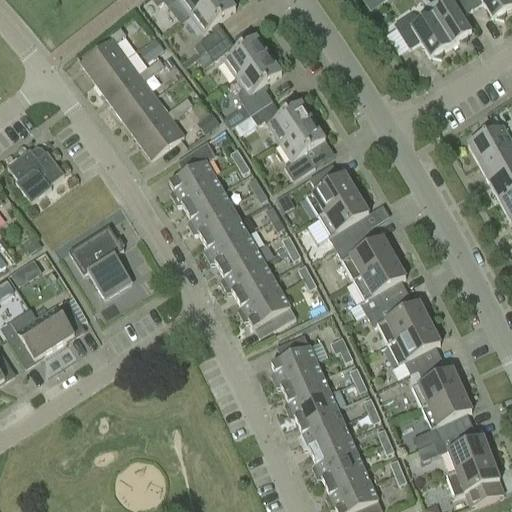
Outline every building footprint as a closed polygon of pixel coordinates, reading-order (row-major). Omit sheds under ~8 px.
[(152,0),(150,2),(156,11),(163,7),(167,12),(178,4),(190,20),(216,0),(152,0)] [(236,14),(231,8),(234,5),(229,0),(216,0),(190,20),(204,38),(236,14)] [(380,0),(367,0),(366,2),(375,14),(385,6),(380,0)] [(431,19),(451,51),(459,45),(466,47),(469,35),(461,21),(471,14),(462,0),(439,0),(439,1),(438,5),(442,12),(431,19)] [(511,12),(511,9),(505,0),(462,0),(471,14),(482,8),(491,21),(503,23),(505,17),(511,12)] [(451,51),(431,19),(419,27),(417,23),(412,22),(396,32),(409,54),(420,47),(429,61),(441,63),(442,56),(451,51)] [(95,87),(127,63),(116,47),(126,40),(121,32),(110,40),(113,43),(80,67),(95,87)] [(227,41),(220,32),(199,47),(206,57),(227,41)] [(213,66),(235,51),(227,41),(206,57),(213,66)] [(223,65),(232,78),(236,83),(269,61),(256,42),(223,65)] [(156,60),(164,54),(156,43),(148,49),(156,60)] [(249,102),(282,79),(269,61),(236,83),(249,102)] [(168,73),(175,68),(170,62),(163,67),(168,73)] [(127,63),(95,87),(109,106),(141,83),(144,86),(154,79),(149,71),(139,79),(127,63)] [(165,71),(160,64),(149,71),(154,79),(165,71)] [(141,83),(109,106),(123,126),(155,102),(144,86),(141,83)] [(265,96),(244,111),(251,120),(272,106),(265,96)] [(155,102),(123,126),(137,145),(169,121),(172,125),(183,117),(178,110),(167,118),(155,102)] [(193,110),(188,103),(178,110),(183,117),(193,110)] [(257,130),(279,116),(272,106),(251,120),(257,130)] [(301,108),(267,130),(279,148),(313,127),(301,108)] [(241,127),(235,117),(225,124),(231,134),(234,132),(241,127)] [(219,128),(212,118),(201,126),(208,136),(219,128)] [(493,134),(502,129),(496,119),(487,124),(493,134)] [(169,121),(137,145),(152,165),(184,141),(172,125),(169,121)] [(291,167),(325,146),(313,127),(279,148),(291,167)] [(511,147),(502,130),(468,149),(478,169),(511,150),(511,147)] [(173,205),(214,182),(206,168),(216,162),(208,148),(177,166),(184,179),(169,187),(173,195),(170,200),(171,201),(173,205)] [(489,188),(511,174),(511,150),(478,169),(489,188)] [(50,191),(65,180),(47,156),(45,158),(41,154),(37,153),(32,157),(30,154),(7,171),(19,186),(16,188),(31,208),(52,193),(50,191)] [(238,157),(230,162),(235,169),(243,164),(238,157)] [(293,186),(315,172),(308,162),(286,176),(293,186)] [(240,177),(248,172),(243,164),(235,169),(240,177)] [(316,196),(312,198),(305,203),(316,223),(356,199),(344,179),(339,182),(331,170),(309,184),(316,196)] [(499,207),(511,199),(511,174),(489,188),(499,207)] [(186,217),(222,196),(214,182),(173,205),(176,208),(176,210),(182,210),(186,217)] [(256,185),(248,190),(253,198),(261,193),(256,185)] [(258,206),(266,201),(261,193),(253,198),(258,206)] [(190,234),(231,211),(222,196),(186,217),(190,224),(186,229),(188,230),(190,234)] [(370,234),(363,222),(369,219),(356,199),(316,223),(334,255),(370,234)] [(510,226),(511,224),(511,199),(499,207),(510,226)] [(203,246),(239,225),(231,211),(190,234),(192,238),(193,239),(199,239),(203,246)] [(273,214),(265,219),(270,227),(278,222),(273,214)] [(274,235),(283,230),(278,222),(270,227),(274,235)] [(207,263),(248,240),(239,225),(203,246),(207,253),(203,258),(205,259),(207,263)] [(88,277),(94,287),(104,303),(132,286),(115,260),(123,254),(108,230),(68,256),(83,280),(88,277)] [(382,242),(377,246),(370,234),(334,255),(352,287),(394,263),(382,242)] [(34,240),(22,247),(30,258),(41,251),(34,240)] [(220,275),(256,254),(248,240),(207,263),(209,267),(209,269),(216,268),(220,275)] [(290,244),(282,248),(286,256),(295,252),(290,244)] [(291,264),(299,260),(295,252),(286,256),(291,264)] [(224,292),(264,269),(256,254),(220,275),(224,282),(220,287),(222,288),(224,292)] [(407,298),(400,287),(406,283),(394,263),(352,287),(363,307),(359,309),(365,320),(407,298)] [(236,304),(273,283),(264,269),(224,292),(226,296),(226,298),(232,297),(236,304)] [(306,273),(298,278),(302,286),(311,281),(306,273)] [(18,292),(25,288),(17,276),(10,280),(18,292)] [(307,294),(315,290),(311,281),(302,286),(307,294)] [(241,321),(281,298),(273,283),(236,304),(240,311),(237,317),(238,318),(241,321)] [(253,334),(268,325),(274,336),(296,324),(281,298),(241,321),(243,325),(243,327),(249,326),(253,334)] [(418,307),(413,310),(407,298),(365,320),(371,332),(376,330),(386,350),(429,328),(418,307)] [(36,325),(54,353),(84,334),(66,306),(36,325)] [(0,333),(25,372),(35,366),(54,353),(36,325),(30,315),(0,333)] [(318,332),(315,328),(305,333),(307,337),(318,332)] [(440,349),(429,328),(386,350),(397,372),(404,368),(409,379),(441,364),(434,352),(440,349)] [(277,353),(282,364),(271,369),(274,376),(270,381),(271,382),(273,387),(316,367),(309,352),(304,341),(277,353)] [(343,345),(335,349),(339,357),(347,353),(343,345)] [(343,366),(351,362),(347,353),(339,357),(343,366)] [(0,388),(15,379),(0,356),(0,388)] [(452,373),(446,376),(441,364),(409,379),(410,380),(411,394),(420,414),(462,395),(452,373)] [(285,400),(323,383),(316,367),(273,387),(275,390),(275,392),(281,392),(285,400)] [(358,376),(349,380),(353,388),(361,384),(358,376)] [(287,417),(330,398),(323,383),(285,400),(288,407),(284,412),(285,413),(287,417)] [(357,396),(365,392),(361,384),(353,388),(357,396)] [(472,431),(466,419),(472,416),(462,395),(420,414),(430,436),(435,434),(439,445),(472,431)] [(298,431),(337,414),(330,398),(287,417),(289,421),(289,423),(295,423),(298,431)] [(372,406),(363,410),(367,418),(375,415),(372,406)] [(301,448),(343,429),(337,414),(298,431),(301,438),(297,442),(299,444),(301,448)] [(371,427),(379,423),(375,415),(367,418),(371,427)] [(312,461),(350,444),(343,429),(301,448),(302,452),(302,454),(309,454),(312,461)] [(477,444),(472,431),(439,445),(432,447),(437,461),(448,457),(456,477),(491,464),(482,442),(477,444)] [(385,437),(377,441),(380,449),(389,446),(385,437)] [(314,479),(357,460),(350,444),(312,461),(315,469),(311,473),(312,474),(314,479)] [(384,458),(393,454),(389,446),(380,449),(384,458)] [(326,492),(364,475),(357,460),(314,479),(316,482),(316,484),(322,484),(326,492)] [(454,503),(464,499),(469,497),(474,511),(499,501),(494,488),(499,486),(491,464),(456,477),(456,478),(446,483),(454,503)] [(398,468),(390,472),(393,480),(402,477),(398,468)] [(328,509),(371,490),(364,475),(326,492),(329,499),(325,504),(326,505),(328,509)] [(397,489),(405,485),(402,477),(393,480),(397,489)] [(380,511),(378,506),(371,490),(328,509),(329,511),(380,511)]
